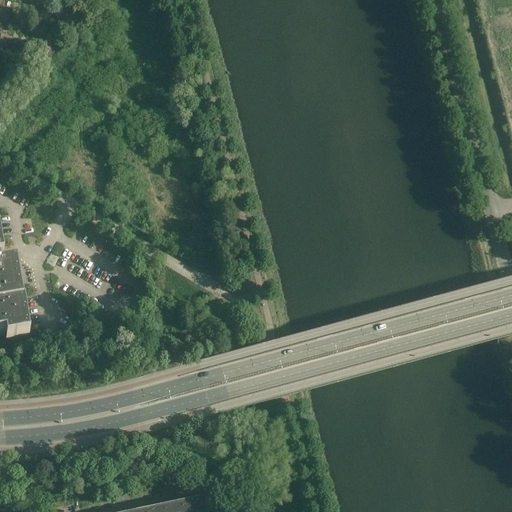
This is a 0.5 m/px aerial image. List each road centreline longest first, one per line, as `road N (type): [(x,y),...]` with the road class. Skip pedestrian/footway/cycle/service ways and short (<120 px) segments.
road 1 (secondary): [(511,296),(99,407),(0,419)]
road 2 (secondary): [(0,438),(113,423),(511,315)]
road 3 (tertiary): [(511,300),(435,0)]
road 4 (residential): [(224,295),(0,160)]
